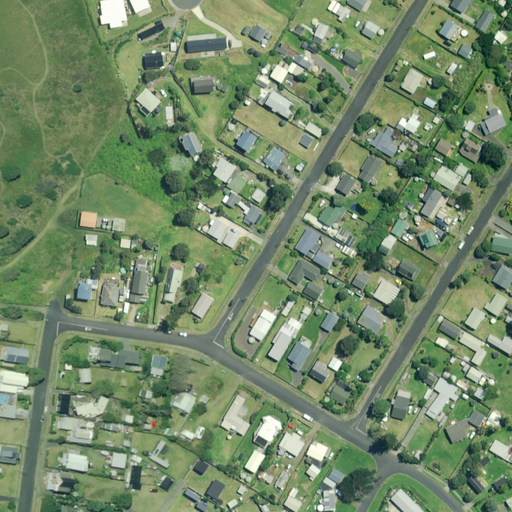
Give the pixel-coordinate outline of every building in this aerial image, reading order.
[(102,14),(103,23),(111,22),(112,27),(123,25),(122,20),(126,19),(123,0),(108,0),(102,1),(104,14),(102,14)] [(131,0),(136,12),(151,5),(149,0),(131,0)] [(368,2),(364,0),(351,0),(347,6),(361,14),(368,2)] [(453,0),(451,5),(464,13),(470,0),(453,0)] [(336,15),(342,4),(337,2),(331,12),(336,15)] [(342,4),(336,15),(339,17),(337,21),(343,24),(351,9),(342,4)] [(486,9),(475,27),(484,32),(495,14),(486,9)] [(379,27),(367,19),(360,30),(372,38),(379,27)] [(448,19),(439,33),(451,39),(459,25),(448,19)] [(328,26),(320,22),(314,35),(315,35),(313,40),(319,43),(322,38),(323,39),(328,26)] [(269,31),(259,24),(250,37),(260,44),(269,31)] [(246,25),(240,33),(245,37),(251,28),(246,25)] [(298,25),(294,31),(301,36),(305,29),(298,25)] [(141,33),(144,39),(158,32),(155,26),(141,33)] [(508,37),(500,31),(494,38),(502,44),(508,37)] [(188,41),(189,52),(228,49),(227,37),(188,41)] [(305,50),(309,44),(303,40),(299,47),(305,50)] [(472,48),(463,44),(458,53),(466,58),(472,48)] [(318,49),(311,45),(308,50),(315,54),(318,49)] [(347,48),(340,59),(357,68),(363,58),(347,48)] [(146,54),(148,68),(165,67),(163,53),(146,54)] [(314,63),(298,54),(295,60),(310,69),(314,63)] [(305,69),(294,62),(289,70),(300,77),(305,69)] [(289,70),(278,64),(271,75),(282,82),(289,70)] [(398,64),(394,70),(398,73),(402,67),(398,64)] [(270,67),(266,65),(262,73),(265,75),(270,67)] [(412,68),(401,86),(413,93),(423,75),(412,68)] [(270,80),(259,74),(255,82),(266,88),(270,80)] [(214,79),(195,81),(196,92),(215,91),(214,79)] [(222,83),(218,89),(226,94),(229,88),(222,83)] [(146,87),(136,98),(152,112),(161,101),(146,87)] [(293,102),(274,90),(266,104),(268,105),(267,107),(276,112),(277,110),(289,117),(293,111),(289,109),(293,102)] [(426,97),(423,102),(432,109),(436,103),(426,97)] [(484,121),(481,123),(486,134),(506,125),(501,112),(484,120),(484,121)] [(436,116),(432,122),(437,125),(441,120),(436,116)] [(411,117),(404,128),(413,133),(420,123),(411,117)] [(326,131),(310,122),(306,130),(322,138),(326,131)] [(427,123),(423,130),(428,132),(432,125),(427,123)] [(371,138),(369,142),(393,157),(398,149),(391,144),(394,139),(390,137),(394,131),(387,128),(384,133),(380,131),(374,140),(371,138)] [(246,129),(237,142),(249,151),(258,138),(246,129)] [(189,149),(192,156),(205,150),(196,130),(183,135),(186,141),(183,142),(187,150),(189,149)] [(314,139),(306,134),(300,143),(308,148),(314,139)] [(485,148),(467,137),(460,149),(462,154),(476,163),(485,148)] [(440,138),(434,149),(449,158),(455,147),(440,138)] [(412,141),(408,148),(415,153),(419,146),(412,141)] [(275,146),(262,160),(275,171),(283,162),(280,160),(285,155),(275,146)] [(363,170),(359,177),(368,183),(372,177),(374,178),(384,162),(370,154),(361,169),(363,170)] [(218,168),(214,174),(228,182),(237,167),(222,158),(217,167),(218,168)] [(459,164),(455,171),(463,176),(468,168),(459,164)] [(442,165),(433,180),(453,192),(462,177),(442,165)] [(468,173),(462,182),(468,185),(473,176),(468,173)] [(345,174),(337,189),(348,195),(356,180),(345,174)] [(238,175),(229,188),(239,194),(248,181),(238,175)] [(426,202),(420,212),(429,217),(442,195),(429,187),(422,199),(426,202)] [(256,188),(251,196),(261,202),(266,194),(256,188)] [(233,193),(226,204),(233,207),(236,203),(238,204),(242,198),(233,193)] [(261,210),(252,205),(243,222),(252,227),(261,210)] [(328,206),(319,219),(332,227),(334,222),(338,224),(347,210),(338,205),(335,210),(328,206)] [(97,213),(82,212),(81,226),(96,227),(97,213)] [(217,219),(209,234),(220,240),(229,225),(217,219)] [(357,227),(360,223),(355,219),(352,224),(357,227)] [(398,219),(390,232),(399,237),(407,225),(398,219)] [(126,221),(114,220),(112,230),(124,232),(126,221)] [(357,227),(356,229),(362,233),(367,225),(361,221),(360,223),(357,227)] [(307,226),(294,247),(306,255),(310,249),(311,250),(321,235),(307,226)] [(351,234),(341,228),(335,238),(345,244),(351,234)] [(434,228),(419,234),(425,249),(440,243),(434,228)] [(239,239),(229,232),(222,242),(233,249),(239,239)] [(387,232),(378,250),(388,255),(397,238),(387,232)] [(454,237),(444,232),(442,237),(451,242),(454,237)] [(84,236),(84,240),(87,240),(86,245),(96,246),(97,235),(87,235),(87,237),(84,236)] [(131,236),(121,235),(120,249),(130,249),(131,236)] [(511,252),(511,240),(495,237),(492,251),(511,255),(511,252)] [(347,243),(341,251),(352,258),(357,250),(347,243)] [(318,251),(313,259),(327,269),(334,258),(328,254),(326,257),(318,251)] [(301,257),(289,277),(299,283),(304,275),(315,282),(322,270),(301,257)] [(404,259),(397,271),(414,281),(421,270),(404,259)] [(206,266),(201,263),(197,270),(203,273),(206,266)] [(492,281),(508,290),(511,284),(511,270),(502,264),(492,281)] [(135,269),(131,302),(140,303),(141,294),(147,295),(150,271),(135,269)] [(168,278),(164,300),(175,303),(178,287),(180,287),(183,272),(168,269),(167,278),(168,278)] [(358,273),(352,283),(363,290),(372,276),(366,273),(364,276),(358,273)] [(87,283),(79,283),(77,299),(92,301),(93,289),(97,289),(98,280),(87,279),(87,283)] [(384,279),(373,296),(389,306),(400,289),(384,279)] [(310,281),(304,290),(318,300),(325,290),(310,281)] [(105,285),(102,303),(117,306),(120,287),(117,287),(118,284),(109,283),(108,286),(105,285)] [(203,292),(192,310),(203,318),(215,300),(203,292)] [(490,305),(487,303),(483,308),(498,317),(508,300),(497,293),(490,305)] [(296,302),(290,299),(281,314),(286,317),(296,302)] [(367,306),(357,322),(376,333),(386,317),(367,306)] [(311,310),(306,307),(303,312),(309,315),(311,310)] [(486,315),(475,308),(465,324),(476,331),(486,315)] [(276,317),(263,309),(249,333),(261,341),(276,317)] [(328,312),(320,327),(331,333),(339,318),(328,312)] [(149,314),(138,313),(137,321),(148,322),(149,314)] [(291,318),(285,328),(296,335),(302,324),(291,318)] [(443,320),(438,329),(456,340),(461,331),(443,320)] [(276,344),(269,356),(279,362),(293,338),(280,330),(273,342),(276,344)] [(471,362),(478,366),(486,352),(480,348),(483,342),(465,332),(459,342),(477,351),(471,362)] [(511,352),(511,339),(506,336),(503,342),(490,335),(487,341),(510,355),(511,352)] [(439,336),(435,343),(444,349),(448,342),(439,336)] [(298,342),(288,359),(294,362),(291,367),(299,371),(312,350),(298,342)] [(23,350),(0,347),(0,361),(21,364),(23,350)] [(114,353),(98,351),(89,349),(88,361),(97,362),(96,365),(119,368),(120,363),(131,364),(132,353),(114,350),(114,353)] [(148,368),(147,373),(158,376),(159,370),(163,371),(165,358),(162,357),(150,355),(147,368),(148,368)] [(333,357),(328,365),(336,371),(342,362),(333,357)] [(326,366),(316,361),(308,374),(323,384),(330,373),(324,369),(326,366)] [(482,374),(472,367),(466,376),(477,383),(482,374)] [(89,368),(78,368),(78,383),(89,383),(89,368)] [(0,391),(14,393),(15,388),(21,389),(24,374),(0,370),(0,391)] [(438,377),(430,373),(424,383),(432,387),(438,377)] [(440,378),(433,389),(435,390),(425,407),(428,409),(425,415),(435,421),(448,399),(455,402),(458,397),(455,395),(458,389),(440,378)] [(337,380),(328,397),(344,406),(353,388),(337,380)] [(468,386),(459,380),(456,384),(466,391),(468,386)] [(191,395),(196,398),(202,388),(197,384),(191,395)] [(486,393),(478,388),(474,396),(482,400),(486,393)] [(195,400),(190,396),(180,390),(171,404),(186,414),(195,400)] [(242,420),(249,409),(242,406),(246,400),(237,395),(220,425),(229,431),(228,432),(236,436),(238,432),(244,436),(250,425),(242,420)] [(410,399),(395,396),(391,417),(405,420),(410,399)] [(78,414),(79,417),(84,415),(86,419),(98,414),(105,400),(98,397),(94,405),(91,407),(89,402),(80,406),(79,404),(71,407),(75,416),(78,414)] [(0,404),(0,406),(1,407),(1,411),(0,410),(0,417),(12,418),(13,406),(0,404)] [(475,409),(468,420),(478,427),(485,416),(475,409)] [(506,418),(494,410),(485,424),(496,432),(506,418)] [(253,442),(264,449),(276,431),(283,429),(281,422),(279,423),(269,417),(263,418),(264,424),(253,442)] [(453,444),(468,438),(465,431),(471,429),(466,418),(459,421),(457,417),(450,421),(451,425),(446,427),(453,444)] [(73,420),(73,419),(61,418),(61,423),(55,423),(54,429),(67,430),(67,436),(75,437),(75,439),(82,439),(82,433),(84,433),(84,427),(81,427),(82,421),(73,420)] [(105,422),(104,424),(98,422),(96,428),(103,429),(113,433),(115,425),(105,422)] [(177,432),(167,428),(164,435),(174,440),(177,432)] [(305,444),(299,440),(300,438),(294,434),(292,436),(287,433),(279,446),(297,457),(305,444)] [(164,468),(166,464),(154,457),(163,442),(159,440),(148,459),(164,468)] [(510,448),(495,440),(489,451),(508,460),(510,455),(507,453),(510,448)] [(306,454),(322,463),(325,457),(328,459),(332,449),(315,441),(313,445),(311,444),(306,454)] [(14,453),(15,449),(0,447),(0,461),(12,463),(12,459),(17,460),(17,454),(14,453)] [(57,466),(60,466),(59,469),(62,469),(78,471),(78,470),(83,470),(85,458),(80,457),(78,457),(76,456),(76,451),(66,449),(65,455),(64,455),(61,454),(58,454),(57,466)] [(255,449),(244,467),(255,474),(266,456),(255,449)] [(423,453),(419,450),(414,457),(419,460),(423,453)] [(134,455),(131,460),(138,464),(141,459),(134,455)] [(311,477),(310,478),(313,481),(322,471),(314,464),(306,472),(311,477)] [(136,489),(139,467),(131,465),(127,488),(136,489)] [(334,469),(328,478),(339,484),(344,476),(334,469)] [(282,471),(274,487),(277,488),(277,487),(281,489),(289,475),(282,471)] [(63,493),(64,488),(66,488),(67,478),(64,478),(64,475),(53,473),(52,478),(49,478),(48,489),(51,490),(50,492),(62,493),(63,493)] [(477,473),(468,480),(479,495),(488,488),(477,473)] [(273,478),(264,474),(261,480),(270,484),(273,478)] [(336,484),(327,478),(324,482),(333,489),(336,484)] [(216,480),(213,485),(221,490),(224,485),(216,480)] [(502,480),(492,487),(496,493),(506,486),(502,480)] [(246,489),(241,486),(237,492),(242,495),(246,489)] [(289,496),(294,499),(298,491),(294,488),(289,496)] [(219,495),(211,490),(207,495),(215,500),(219,495)] [(423,511),(401,490),(392,499),(404,511),(423,511)] [(234,496),(226,491),(222,498),(227,501),(229,498),(232,500),(234,496)] [(334,491),(324,492),(325,511),(335,511),(334,491)] [(294,499),(289,496),(284,505),(295,511),(297,511),(302,504),(294,499)]
